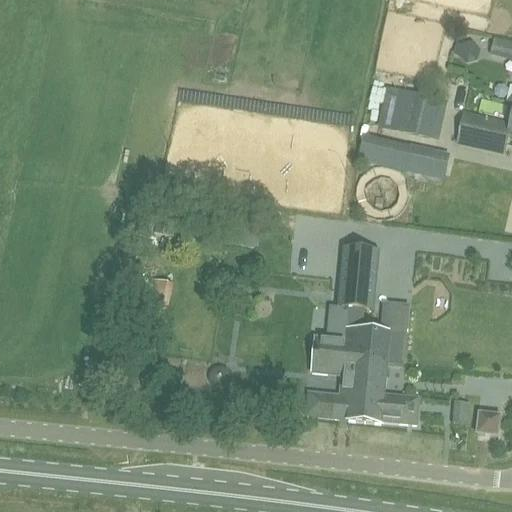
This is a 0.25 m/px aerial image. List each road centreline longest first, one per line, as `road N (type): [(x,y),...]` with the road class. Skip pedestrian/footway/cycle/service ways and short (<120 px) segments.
road 1 (unclassified): [(511,482),(0,429)]
road 2 (primary): [(332,511),(0,474)]
